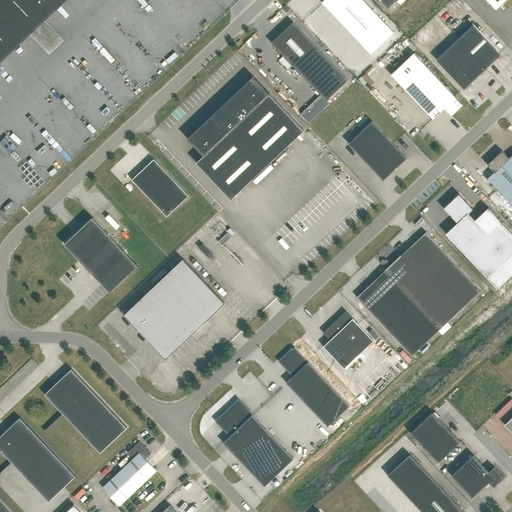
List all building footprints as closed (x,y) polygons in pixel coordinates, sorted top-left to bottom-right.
[(0,0),(0,59),(62,0),(0,0)] [(371,54),(394,32),(363,0),(323,0),(322,2),(371,54)] [(380,0),(388,8),(396,0),(380,0)] [(487,0),(496,9),(505,0),(487,0)] [(293,22),(271,42),(321,95),(326,100),(348,80),(293,22)] [(473,25),(436,59),(464,89),(501,54),(473,25)] [(414,53),(391,74),(434,119),(445,108),(452,115),(463,105),(456,97),(414,53)] [(253,76),(187,138),(204,155),(196,162),(231,199),(304,130),(253,76)] [(321,95),(300,114),(309,122),(329,103),(326,100),(321,95)] [(372,121),(349,143),(383,180),(407,157),(372,121)] [(511,204),(511,155),(509,158),(502,150),(487,164),(495,172),(488,178),(511,204)] [(167,216),(189,195),(154,159),(132,180),(167,216)] [(511,232),(488,207),(475,220),(469,213),(473,209),(459,193),(444,208),(457,223),(446,233),(487,277),(497,288),(511,274),(511,232)] [(92,217),(64,243),(110,292),(138,265),(92,217)] [(357,297),(412,355),(441,328),(481,290),(426,232),(411,246),(374,280),(357,297)] [(124,314),(166,358),(225,303),(183,258),(124,314)] [(330,340),(323,346),(327,350),(344,368),(374,340),(357,322),(346,311),(323,332),(330,340)] [(350,405),(295,347),(280,361),(294,375),(286,382),(328,426),(350,405)] [(400,372),(408,365),(397,351),(389,359),(400,372)] [(71,368),(69,370),(63,376),(44,394),(63,414),(100,453),(127,427),(71,368)] [(223,442),(264,486),(294,458),(252,415),(238,400),(217,421),(230,435),(223,442)] [(460,441),(433,412),(411,433),(438,462),(460,441)] [(12,424),(8,428),(0,435),(0,450),(12,463),(12,462),(49,501),(75,476),(20,417),(12,425),(12,424)] [(103,487),(120,505),(156,470),(145,459),(151,453),(140,441),(128,452),(133,458),(103,487)] [(388,475),(415,504),(437,483),(410,454),(388,475)] [(504,477),(494,466),(489,471),(473,454),(451,475),(472,497),(489,481),(494,486),(504,477)] [(464,511),(437,483),(415,504),(422,511),(464,511)] [(0,511),(12,511),(0,499),(0,511)]
